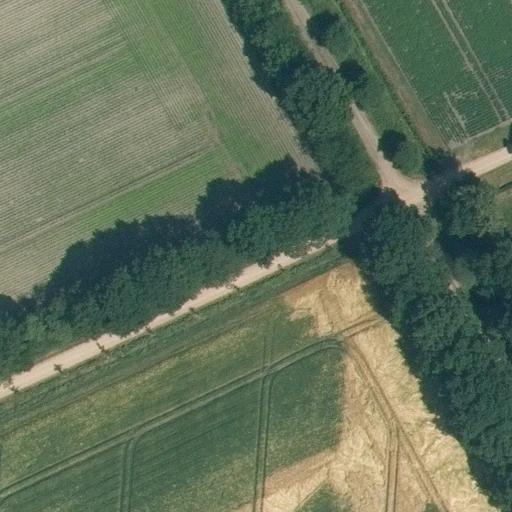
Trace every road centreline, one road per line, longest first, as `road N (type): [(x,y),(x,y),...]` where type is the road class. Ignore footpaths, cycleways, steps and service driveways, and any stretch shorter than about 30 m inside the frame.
road 1 (track): [(0,386),(403,200)]
road 2 (track): [(290,0),(403,200)]
road 3 (track): [(511,391),(403,200)]
